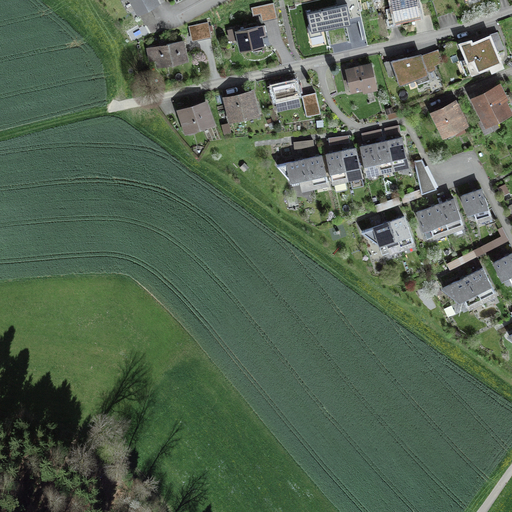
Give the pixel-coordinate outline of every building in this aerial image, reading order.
[(160,0),(159,0),(125,0),(134,15),(160,0)] [(417,0),(386,0),(392,25),(421,19),(417,0)] [(444,0),(434,3),(437,17),(451,13),(447,0),(444,0)] [(346,7),(308,15),(312,33),(350,25),(346,7)] [(148,12),(140,16),(145,24),(154,22),(148,12)] [(259,26),(232,32),(238,55),(264,49),(259,26)] [(473,38),(459,42),(468,63),(475,61),(479,69),(506,57),(492,32),(474,40),(473,38)] [(183,40),(148,48),(153,71),(188,64),(183,40)] [(420,54),(382,65),(388,81),(392,80),(395,87),(437,73),(435,69),(443,67),(438,51),(421,58),(420,54)] [(370,65),(342,71),(347,97),(376,92),(370,65)] [(301,108),(295,81),(271,86),(277,113),(301,108)] [(498,85),(468,99),(480,126),(511,113),(498,85)] [(255,120),(249,93),(223,99),(229,126),(255,120)] [(311,98),(304,99),(307,111),(314,110),(311,98)] [(458,99),(433,111),(445,136),(470,123),(458,99)] [(210,129),(204,103),(175,111),(182,137),(210,129)] [(363,138),(382,134),(381,129),(362,133),(363,138)] [(387,140),(393,167),(408,164),(401,137),(387,140)] [(393,167),(387,140),(374,143),(380,170),(393,167)] [(380,170),(374,143),(361,146),(367,173),(380,170)] [(355,147),(341,150),(347,178),(361,175),(355,147)] [(331,181),(347,178),(341,150),(325,153),(331,181)] [(323,155),(307,157),(312,185),(327,182),(323,155)] [(301,188),(312,185),(307,157),(279,164),(290,178),(300,184),(301,188)] [(414,160),(422,194),(437,188),(422,159),(414,160)] [(419,189),(401,196),(403,200),(421,194),(419,189)] [(492,220),(482,191),(458,200),(463,217),(468,214),(472,226),(492,220)] [(377,210),(400,202),(398,197),(375,205),(377,210)] [(454,198),(439,203),(449,231),(464,226),(454,198)] [(427,239),(449,231),(439,203),(417,211),(423,229),(427,239)] [(405,216),(391,220),(400,245),(413,241),(405,216)] [(386,251),(400,245),(391,220),(363,230),(378,243),(381,242),(386,251)] [(447,263),(450,267),(504,240),(502,236),(447,263)] [(511,254),(490,265),(498,281),(505,279),(511,290),(511,289),(511,254)] [(469,274),(482,300),(495,293),(482,267),(469,274)] [(482,300),(469,274),(442,287),(461,298),(466,308),(482,300)]
